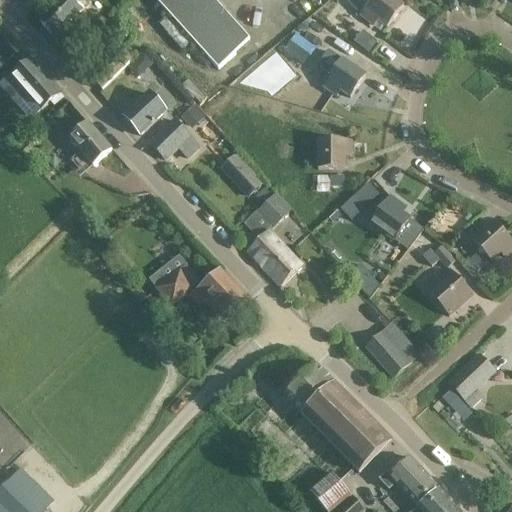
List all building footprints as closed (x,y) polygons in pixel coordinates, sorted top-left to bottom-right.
[(85,32),(94,24),(83,13),(80,15),(71,5),(76,0),(62,0),(38,22),(54,40),(75,21),(85,32)] [(154,0),(219,72),(251,43),(211,0),(154,0)] [(361,16),(360,17),(373,27),(377,22),(387,30),(404,9),(392,0),(373,0),(370,5),(363,0),(352,0),(348,6),(361,16)] [(352,49),(334,37),(326,48),(344,60),(352,49)] [(120,51),(102,68),(90,80),(102,92),(131,64),(120,51)] [(144,56),(139,60),(149,71),(153,67),(144,56)] [(319,85),(327,73),(310,62),(302,73),(319,85)] [(366,78),(349,67),(342,62),(323,89),(337,98),(340,93),(351,100),(366,78)] [(5,87),(1,91),(15,108),(30,124),(43,113),(46,110),(52,105),(55,108),(64,100),(32,64),(31,63),(16,77),(14,78),(13,79),(5,87)] [(200,95),(194,99),(200,105),(205,101),(200,95)] [(140,138),(155,125),(166,116),(149,96),(123,119),(140,138)] [(112,152),(111,151),(87,124),(70,139),(95,167),(112,152)] [(175,125),(166,133),(151,147),(165,162),(178,150),(188,161),(199,151),(175,125)] [(0,149),(5,155),(21,140),(15,133),(4,141),(0,135),(0,149)] [(352,143),(332,143),(318,143),(318,171),(345,172),(345,159),(352,159),(352,143)] [(222,144),(212,153),(218,161),(229,151),(222,144)] [(229,154),(220,163),(228,172),(237,163),(229,154)] [(331,194),(331,190),(345,190),(344,179),(313,180),(313,194),(331,194)] [(248,223),(244,226),(260,243),(269,235),(272,232),(292,213),(277,196),(276,197),(264,208),(256,215),(248,223)] [(358,196),(336,219),(345,229),(368,206),(358,196)] [(391,199),(379,215),(371,225),(394,242),(401,233),(415,244),(423,233),(410,222),(400,214),(404,209),(391,199)] [(473,243),(491,263),(500,255),(504,260),(511,253),(511,243),(494,224),(473,243)] [(260,243),(247,255),(280,290),(293,278),(295,277),(302,270),(269,235),(260,243)] [(456,263),(443,249),(435,256),(431,252),(423,259),(432,270),(440,263),(447,271),(456,263)] [(476,257),(468,264),(477,274),(485,267),(476,257)] [(172,311),(198,290),(196,289),(201,285),(187,268),(182,272),(181,271),(156,291),(172,311)] [(356,285),(366,275),(360,268),(349,277),(356,285)] [(427,294),(449,319),(473,298),(451,273),(427,294)] [(220,274),(206,286),(193,299),(201,308),(210,299),(229,319),(247,302),(220,274)] [(137,288),(131,293),(141,305),(147,301),(137,288)] [(393,326),(382,336),(367,350),(393,380),(420,356),(393,326)] [(449,385),(450,386),(462,399),(492,372),(478,358),(449,385)] [(285,400),(359,475),(392,443),(318,368),(285,400)] [(444,413),(440,416),(446,423),(449,420),(444,413)] [(454,417),(448,422),(457,432),(463,426),(454,417)] [(415,508),(422,501),(437,487),(410,460),(390,479),(387,475),(380,482),(390,492),(395,487),(415,508)] [(44,511),(53,503),(39,489),(23,474),(0,497),(0,511),(44,511)] [(326,511),(336,511),(352,499),(331,474),(310,492),(326,511)] [(440,491),(425,504),(416,511),(448,511),(454,507),(440,491)] [(363,511),(353,500),(340,511),(363,511)]
